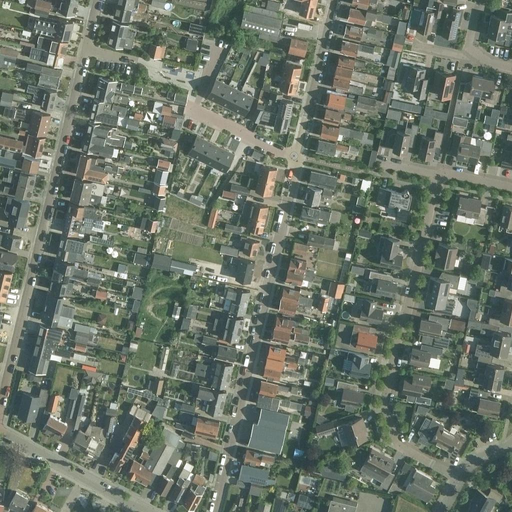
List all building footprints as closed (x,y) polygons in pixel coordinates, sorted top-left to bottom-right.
[(49,11),(51,2),(45,0),(30,0),(30,6),(49,11)] [(77,2),(68,0),(55,0),(55,4),(58,5),(57,10),(74,14),(77,2)] [(117,0),(117,5),(137,9),(137,8),(145,10),(145,9),(148,10),(149,5),(146,5),(139,3),(138,4),(134,2),(134,0),(117,0)] [(442,3),(443,2),(443,0),(436,0),(436,2),(435,8),(427,6),(426,10),(421,9),(421,10),(413,8),(409,28),(417,29),(417,30),(430,33),(434,16),(440,17),(442,3)] [(279,11),(281,4),(268,1),(266,8),(279,11)] [(316,5),(302,1),(301,6),(289,3),(288,10),(313,16),(316,5)] [(304,54),(308,41),(280,35),(284,19),(283,19),(285,13),(246,4),(241,25),(261,30),(259,37),(285,43),(291,44),(289,50),(304,54)] [(137,9),(117,5),(114,16),(138,22),(140,16),(134,15),(135,9),(137,10),(137,9)] [(35,8),(34,13),(48,17),(49,11),(35,8)] [(351,8),(348,20),(371,25),(373,18),(382,21),(384,14),(367,10),(367,12),(351,8)] [(447,13),(442,35),(443,36),(443,37),(448,38),(448,37),(454,38),(460,12),(452,10),(451,14),(447,13)] [(491,14),(489,25),(506,28),(507,23),(511,23),(511,12),(502,11),(501,16),(491,14)] [(33,30),(69,38),(73,21),(59,17),(57,23),(36,18),(33,30)] [(398,18),(396,26),(404,28),(406,20),(398,18)] [(113,20),(110,32),(125,35),(134,37),(135,32),(131,31),(127,30),(128,24),(113,20)] [(194,22),(192,32),(203,35),(205,25),(194,22)] [(375,37),(376,29),(364,26),(363,28),(347,24),(344,37),(360,40),(362,34),(375,37)] [(506,28),(489,25),(487,35),(496,37),(495,42),(509,45),(511,35),(505,34),(506,28)] [(19,27),(17,32),(21,34),(18,40),(23,42),(28,30),(19,27)] [(125,35),(110,32),(107,43),(123,47),(123,46),(131,48),(134,37),(125,35)] [(397,34),(395,33),(393,42),(403,45),(405,36),(404,36),(397,34)] [(50,45),(49,50),(65,54),(68,42),(40,35),(38,42),(50,45)] [(189,40),(187,49),(195,51),(197,41),(189,40)] [(208,40),(207,52),(214,53),(216,41),(208,40)] [(359,43),(359,44),(343,41),(340,52),(356,56),(358,49),(373,53),(374,47),(359,43)] [(163,45),(151,42),(148,54),(160,57),(163,45)] [(393,42),(391,50),(394,50),(400,52),(402,52),(403,45),(393,42)] [(32,46),(30,58),(62,65),(65,54),(49,50),(32,46)] [(1,53),(16,57),(17,57),(18,50),(2,47),(1,53)] [(391,66),(396,67),(397,68),(400,52),(394,50),(391,66)] [(1,53),(0,53),(0,65),(7,67),(8,63),(15,64),(16,57),(1,53)] [(352,70),(353,70),(354,65),(358,66),(364,67),(365,62),(339,56),(337,67),(352,70)] [(38,80),(37,82),(57,87),(61,70),(27,62),(26,68),(40,72),(38,80)] [(188,81),(190,64),(175,63),(173,80),(188,81)] [(286,63),(283,76),(298,80),(302,67),(286,63)] [(396,67),(391,66),(390,66),(387,78),(393,80),(396,67)] [(424,97),(427,83),(421,82),(424,69),(410,66),(405,85),(415,87),(413,95),(424,97)] [(213,73),(224,76),(226,70),(215,67),(213,73)] [(337,67),(334,77),(350,81),(351,75),(364,78),(365,73),(353,70),(352,70),(337,67)] [(449,74),(436,71),(433,87),(439,88),(437,95),(451,98),(455,76),(449,74)] [(475,93),(480,94),(484,78),(473,75),(471,85),(465,83),(463,92),(461,101),(467,102),(468,98),(473,100),(475,93)] [(99,76),(97,86),(115,90),(116,85),(122,86),(121,89),(134,92),(135,85),(99,76)] [(295,93),(298,80),(283,76),(280,89),(295,93)] [(334,77),(332,87),(358,93),(360,94),(361,94),(362,90),(362,89),(353,86),(349,85),(350,81),(334,77)] [(485,101),(490,102),(490,103),(496,104),(499,91),(493,89),(495,80),(484,78),(480,94),(486,96),(485,101)] [(215,79),(206,97),(219,103),(228,85),(215,79)] [(264,81),(262,88),(268,90),(270,82),(264,81)] [(386,81),(384,89),(392,91),(394,83),(386,81)] [(237,89),(247,93),(250,86),(240,82),(237,89)] [(56,90),(43,87),(28,84),(27,91),(34,93),(32,100),(42,102),(41,106),(52,109),(56,90)] [(228,85),(219,103),(232,109),(241,91),(228,85)] [(115,90),(97,86),(95,95),(116,100),(115,100),(127,103),(129,97),(117,94),(116,95),(114,94),(115,90)] [(2,91),(1,98),(12,101),(14,93),(2,91)] [(241,91),(232,109),(244,116),(253,97),(241,91)] [(279,106),(278,113),(290,116),(293,102),(282,99),(283,94),(272,92),(269,103),(279,106)] [(353,104),(354,99),(330,93),(328,105),(343,108),(344,104),(348,104),(348,103),(353,104)] [(185,104),(187,97),(176,94),(174,102),(185,104)] [(368,97),(359,96),(359,95),(356,107),(374,111),(377,100),(368,97)] [(12,101),(1,98),(0,100),(0,104),(5,105),(4,110),(3,114),(31,120),(28,129),(46,133),(51,114),(33,110),(32,113),(24,111),(24,109),(11,106),(12,101)] [(94,99),(92,108),(111,113),(118,114),(119,110),(112,109),(113,104),(94,99)] [(184,115),(171,112),(172,107),(162,105),(160,113),(170,115),(183,118),(184,115)] [(425,106),(423,116),(430,117),(432,108),(425,106)] [(92,108),(89,117),(116,124),(117,119),(118,115),(111,113),(92,108)] [(257,108),(252,119),(259,123),(265,110),(257,108)] [(128,117),(139,120),(141,120),(142,113),(137,112),(138,111),(126,109),(124,116),(128,117)] [(350,120),(351,114),(345,113),(345,111),(339,109),(338,111),(327,109),(324,120),(338,124),(339,118),(350,120)] [(276,121),(270,119),(268,129),(274,130),(275,128),(286,130),(290,116),(278,113),(276,121)] [(172,127),(175,117),(164,114),(162,124),(172,127)] [(486,116),(485,122),(496,125),(498,119),(486,116)] [(139,120),(128,117),(127,122),(126,125),(137,128),(139,120)] [(453,117),(451,125),(458,126),(459,118),(453,117)] [(109,136),(124,140),(125,136),(118,134),(120,127),(118,127),(116,128),(89,121),(86,131),(109,136)] [(362,139),(363,132),(340,127),(339,128),(323,124),(320,136),(337,140),(338,133),(362,139)] [(397,131),(396,134),(393,133),(390,135),(389,140),(391,143),(394,144),(393,150),(406,153),(408,142),(415,143),(418,125),(412,124),(411,128),(405,127),(404,133),(397,131)] [(173,128),(171,139),(178,141),(181,130),(173,128)] [(86,131),(84,140),(107,145),(105,144),(106,141),(111,142),(110,143),(123,146),(124,140),(109,136),(86,131)] [(440,148),(443,133),(435,131),(433,139),(422,136),(418,155),(431,158),(434,147),(440,148)] [(0,135),(0,146),(20,151),(20,150),(21,150),(25,151),(25,152),(41,156),(45,138),(28,134),(25,145),(22,144),(23,140),(0,135)] [(456,157),(466,159),(470,144),(471,137),(455,134),(452,147),(458,148),(456,157)] [(196,135),(187,154),(200,160),(209,141),(196,135)] [(161,138),(159,147),(175,151),(178,142),(161,138)] [(477,138),(476,145),(470,144),(466,159),(477,162),(479,153),(490,155),(493,142),(477,138)] [(114,147),(107,145),(84,140),(82,149),(112,156),(114,147)] [(319,140),(317,151),(341,157),(342,151),(347,152),(348,147),(319,140)] [(209,141),(200,160),(212,166),(222,147),(209,141)] [(349,145),(348,151),(357,154),(359,147),(349,145)] [(222,147),(212,166),(225,172),(234,154),(222,147)] [(37,171),(40,159),(22,155),(20,160),(0,155),(0,152),(1,148),(0,148),(0,163),(14,167),(15,166),(37,171)] [(81,153),(78,164),(108,171),(122,174),(123,168),(118,166),(104,162),(105,158),(81,153)] [(511,153),(511,158),(505,157),(504,161),(502,161),(500,167),(511,169),(511,153)] [(158,158),(156,167),(168,170),(170,161),(158,158)] [(172,166),(179,169),(182,161),(176,158),(172,166)] [(242,171),(247,162),(242,159),(237,169),(242,171)] [(185,162),(181,169),(189,174),(194,167),(185,162)] [(108,171),(78,164),(76,173),(105,180),(107,173),(108,171)] [(262,165),(259,178),(274,181),(277,169),(262,165)] [(3,175),(2,179),(14,182),(33,186),(36,175),(16,170),(10,168),(9,173),(8,177),(3,175)] [(311,171),(308,182),(309,183),(324,186),(323,188),(324,188),(332,189),(333,190),(336,176),(327,174),(312,171),(311,171)] [(212,184),(215,178),(206,173),(203,179),(212,184)] [(72,188),(102,195),(105,184),(75,177),(72,188)] [(274,181),(259,178),(256,191),(271,194),(274,181)] [(363,181),(361,188),(368,189),(370,183),(363,181)] [(33,186),(14,182),(12,187),(5,185),(4,191),(31,198),(33,186)] [(156,184),(153,193),(162,195),(165,186),(156,184)] [(236,192),(249,195),(250,188),(231,184),(230,191),(236,192)] [(307,186),(304,202),(305,202),(318,205),(319,200),(323,201),(324,196),(331,198),(332,194),(332,192),(331,192),(332,189),(324,188),(323,190),(323,191),(321,191),(321,189),(307,186)] [(404,190),(403,192),(379,187),(376,203),(397,208),(395,218),(406,220),(412,194),(409,193),(408,191),(407,190),(404,190)] [(102,195),(72,188),(70,198),(87,202),(88,201),(100,204),(102,195)] [(235,199),(236,192),(230,191),(223,189),(221,196),(235,199)] [(153,207),(162,209),(165,197),(156,195),(153,207)] [(358,196),(356,206),(365,208),(367,198),(358,196)] [(457,213),(456,220),(474,223),(474,222),(483,224),(486,209),(479,207),(481,200),(472,199),(472,200),(460,197),(457,213)] [(27,214),(30,202),(14,198),(8,222),(24,226),(26,214),(27,214)] [(69,202),(67,211),(101,219),(102,214),(95,213),(96,208),(69,202)] [(253,203),(250,215),(266,219),(267,219),(269,213),(267,211),(269,206),(253,203)] [(354,205),(352,213),(363,215),(365,208),(356,206),(354,205)] [(511,206),(504,205),(500,224),(507,226),(506,231),(511,232),(511,237),(511,239),(510,246),(511,246),(511,206)] [(320,209),(319,210),(304,206),(301,219),(316,222),(317,222),(326,224),(327,219),(329,220),(330,212),(320,209)] [(212,207),(210,216),(216,217),(218,208),(212,207)] [(67,211),(65,220),(86,226),(92,227),(92,228),(101,231),(104,219),(101,219),(67,211)] [(245,214),(243,222),(245,225),(248,225),(247,228),(263,232),(264,227),(266,226),(267,219),(266,219),(250,215),(245,214)] [(147,229),(154,231),(157,220),(149,218),(147,229)] [(80,236),(84,236),(86,226),(65,220),(62,231),(80,236)] [(224,230),(240,233),(241,227),(226,223),(224,230)] [(360,230),(358,236),(369,238),(370,232),(360,230)] [(87,232),(85,239),(100,242),(101,236),(87,232)] [(0,240),(0,245),(18,249),(21,237),(5,234),(4,241),(0,240)] [(308,244),(322,247),(332,249),(335,240),(310,234),(308,244)] [(61,235),(59,246),(79,250),(84,252),(87,241),(76,239),(61,235)] [(257,255),(260,242),(247,239),(247,237),(241,236),(240,242),(246,243),(244,252),(257,255)] [(396,254),(399,240),(381,236),(378,250),(382,251),(380,264),(399,269),(402,255),(396,254)] [(436,255),(435,262),(453,266),(455,258),(458,258),(460,250),(465,251),(467,242),(451,239),(450,245),(439,243),(437,249),(436,249),(435,255),(436,255)] [(306,255),(309,246),(295,242),(293,252),(306,255)] [(220,251),(226,253),(237,256),(238,249),(221,245),(220,251)] [(59,246),(57,255),(72,259),(73,254),(83,256),(84,252),(79,250),(59,246)] [(0,265),(13,269),(17,254),(0,249),(0,265)] [(136,253),(133,263),(145,266),(148,256),(136,253)] [(150,265),(167,269),(171,257),(153,253),(150,265)] [(484,254),(482,261),(489,263),(491,256),(484,254)] [(253,275),(256,262),(233,256),(231,262),(239,264),(238,271),(253,275)] [(509,275),(511,275),(511,258),(505,257),(502,268),(510,270),(509,275)] [(88,271),(75,268),(73,267),(74,263),(56,258),(54,268),(87,275),(88,271)] [(291,258),(288,269),(313,275),(314,270),(305,268),(307,262),(291,258)] [(193,275),(196,265),(171,260),(169,269),(193,275)] [(54,268),(51,277),(68,281),(69,277),(84,280),(87,280),(86,283),(98,286),(100,279),(87,275),(54,268)] [(0,269),(0,299),(6,300),(13,273),(0,269)] [(313,275),(288,269),(286,281),(301,285),(302,279),(311,281),(312,280),(313,275)] [(246,286),(248,277),(224,271),(222,281),(246,286)] [(380,296),(381,292),(393,295),(396,282),(385,280),(387,274),(370,271),(369,277),(373,278),(369,294),(380,296)] [(430,276),(428,289),(447,293),(448,287),(457,289),(460,276),(444,272),(442,279),(430,276)] [(502,280),(499,291),(511,293),(511,275),(509,275),(508,281),(502,280)] [(68,281),(51,277),(49,288),(65,292),(68,281)] [(332,282),(329,295),(340,298),(344,285),(332,282)] [(135,287),(133,297),(141,298),(143,289),(135,287)] [(284,287),(281,299),(311,306),(313,297),(300,294),(300,291),(284,287)] [(222,296),(222,297),(248,303),(251,291),(235,288),(235,290),(229,289),(228,293),(223,292),(222,296)] [(95,297),(106,299),(107,291),(96,289),(95,297)] [(447,293),(428,289),(425,302),(437,304),(435,311),(451,315),(454,302),(446,300),(447,293)] [(499,291),(495,290),(494,296),(498,297),(498,301),(503,302),(502,308),(511,310),(511,299),(511,297),(511,293),(499,291)] [(46,301),(61,305),(63,296),(48,292),(46,301)] [(345,294),(344,300),(353,303),(355,296),(345,294)] [(215,296),(214,300),(218,301),(220,302),(224,303),(223,309),(230,310),(229,311),(245,315),(248,303),(222,297),(215,296)] [(321,296),(318,309),(325,311),(329,298),(321,296)] [(364,299),(357,298),(355,308),(362,309),(360,319),(379,323),(382,309),(372,307),(373,301),(364,299)] [(311,306),(281,299),(279,310),(295,314),(296,310),(309,313),(311,306)] [(46,301),(43,311),(67,316),(64,315),(65,311),(72,313),(73,309),(67,308),(67,307),(61,305),(46,301)] [(186,304),(183,316),(189,318),(192,305),(186,304)] [(174,305),(172,317),(178,318),(180,307),(174,305)] [(488,323),(499,325),(506,327),(507,321),(511,321),(511,310),(502,308),(501,315),(496,314),(495,318),(490,317),(488,323)] [(43,311),(41,320),(65,325),(71,327),(73,318),(67,316),(43,311)] [(216,319),(215,324),(241,330),(244,318),(228,315),(225,314),(223,320),(216,319)] [(421,318),(418,332),(424,333),(422,342),(447,347),(449,338),(438,336),(440,328),(447,330),(449,318),(434,315),(433,321),(421,318)] [(277,316),(274,328),(310,336),(308,335),(309,331),(295,327),(295,326),(297,326),(298,325),(299,323),(298,322),(296,321),(293,320),(277,316)] [(466,321),(451,318),(449,328),(464,331),(466,321)] [(182,322),(180,330),(187,331),(189,324),(182,322)] [(498,331),(499,325),(488,323),(482,322),(480,333),(493,336),(492,341),(509,345),(511,334),(498,331)] [(77,330),(89,333),(93,334),(95,333),(97,332),(97,329),(95,328),(91,327),(76,323),(74,329),(77,330)] [(373,351),(377,336),(368,334),(370,327),(354,323),(349,345),(356,347),(373,351)] [(60,338),(61,334),(62,329),(40,324),(38,333),(60,338)] [(215,324),(214,329),(220,331),(219,337),(223,338),(238,342),(239,341),(241,330),(226,326),(224,326),(222,325),(215,324)] [(310,336),(274,328),(271,339),(288,343),(289,337),(294,338),(293,340),(308,343),(310,336)] [(89,333),(77,330),(75,337),(88,340),(89,333)] [(38,333),(36,342),(52,346),(53,342),(60,343),(61,338),(60,338),(38,333)] [(234,361),(237,349),(220,345),(220,346),(216,345),(217,339),(204,335),(202,342),(205,343),(204,347),(207,347),(207,349),(213,350),(212,356),(234,361)] [(474,354),(479,355),(492,358),(493,352),(507,355),(509,345),(492,341),(490,346),(477,343),(474,354)] [(46,373),(51,353),(69,358),(71,351),(64,349),(52,346),(36,342),(30,369),(46,373)] [(76,343),(75,348),(85,351),(92,352),(93,346),(76,343)] [(270,345),(267,357),(297,364),(297,363),(294,363),(295,359),(285,356),(287,349),(270,345)] [(410,353),(409,356),(410,358),(409,362),(427,365),(429,358),(431,357),(437,358),(438,354),(441,355),(443,348),(426,345),(425,351),(412,348),(411,352),(410,353)] [(156,346),(155,367),(163,367),(164,346),(156,346)] [(362,361),(364,355),(348,351),(347,359),(353,360),(350,370),(345,369),(344,373),(349,374),(355,376),(356,373),(368,376),(369,370),(370,363),(362,361)] [(486,368),(485,374),(502,377),(504,367),(491,364),(492,358),(479,355),(476,366),(486,368)] [(296,369),(297,364),(267,357),(266,365),(284,369),(285,365),(288,366),(288,367),(296,369)] [(198,363),(196,368),(230,376),(233,365),(218,361),(217,364),(213,363),(212,367),(198,363)] [(279,380),(280,375),(285,377),(286,375),(291,376),(303,379),(304,374),(284,369),(266,365),(263,376),(279,380)] [(230,376),(196,368),(195,374),(209,377),(208,382),(212,383),(212,385),(227,388),(230,376)] [(85,370),(83,378),(101,383),(103,374),(85,370)] [(474,377),(473,382),(500,388),(502,377),(485,374),(479,372),(477,378),(474,377)] [(404,378),(401,394),(407,396),(406,402),(415,404),(415,403),(418,403),(430,406),(431,400),(420,397),(422,391),(427,392),(431,377),(413,373),(412,379),(404,378)] [(160,393),(163,379),(155,377),(152,391),(160,393)] [(326,378),(324,385),(332,387),(334,379),(326,378)] [(262,380),(259,393),(275,397),(278,387),(281,388),(280,389),(288,391),(289,387),(262,380)] [(338,380),(336,389),(343,391),(341,402),(346,403),(345,409),(353,410),(354,404),(361,406),(362,399),(363,392),(352,390),(353,384),(338,380)] [(446,380),(444,388),(453,390),(454,384),(455,382),(446,380)] [(18,416),(35,420),(39,404),(45,405),(49,389),(42,387),(39,396),(23,393),(18,416)] [(200,387),(198,397),(224,403),(227,392),(211,388),(211,389),(200,387)] [(71,398),(66,416),(73,418),(77,399),(79,393),(80,390),(72,388),(70,397),(71,398)] [(470,390),(468,401),(479,404),(477,410),(497,414),(500,401),(487,398),(488,392),(471,388),(470,390)] [(140,390),(138,394),(155,400),(157,394),(145,389),(140,390)] [(55,411),(59,394),(51,392),(47,409),(55,411)] [(73,418),(71,427),(77,429),(85,395),(79,393),(77,399),(73,418)] [(275,408),(276,404),(289,406),(290,400),(275,397),(259,393),(256,404),(275,408)] [(224,403),(194,396),(193,402),(197,402),(196,403),(203,404),(202,409),(206,410),(206,411),(221,415),(224,403)] [(111,402),(109,408),(108,407),(106,413),(108,414),(105,429),(112,430),(116,409),(117,403),(111,402)] [(132,449),(135,445),(148,420),(151,413),(134,404),(133,405),(130,411),(135,414),(122,439),(126,441),(119,454),(116,452),(109,464),(120,470),(124,463),(125,464),(133,450),(132,449)] [(194,413),(195,407),(182,404),(181,410),(194,413)] [(307,406),(305,414),(313,416),(315,408),(307,406)] [(418,406),(416,413),(424,415),(429,410),(429,409),(418,406)] [(281,452),(290,415),(262,408),(258,424),(254,423),(249,445),(281,452)] [(318,412),(314,420),(320,423),(326,418),(318,412)] [(59,438),(67,423),(51,415),(43,429),(59,438)] [(186,422),(186,424),(176,422),(175,427),(184,429),(184,430),(194,432),(216,438),(220,422),(198,416),(196,425),(186,422)] [(342,424),(337,426),(338,431),(344,429),(348,444),(367,438),(364,431),(366,430),(362,418),(342,424)] [(431,441),(441,446),(449,431),(443,428),(443,425),(432,419),(426,430),(424,429),(417,441),(426,446),(429,444),(431,441)] [(473,419),(469,426),(474,428),(477,422),(473,419)] [(335,430),(332,421),(316,426),(318,435),(335,430)] [(72,444),(84,451),(92,436),(91,435),(93,425),(90,424),(85,433),(79,429),(72,444)] [(101,427),(93,425),(91,435),(92,436),(84,451),(96,457),(104,444),(99,441),(101,427)] [(155,485),(168,461),(175,447),(181,436),(165,427),(159,438),(160,438),(157,442),(150,438),(144,450),(141,457),(144,458),(142,463),(135,460),(127,474),(147,484),(148,482),(155,485)] [(449,431),(441,446),(450,451),(448,454),(449,457),(453,460),(466,437),(457,432),(454,434),(449,431)] [(166,476),(163,474),(156,488),(161,491),(161,492),(163,493),(165,493),(167,494),(174,480),(171,478),(177,466),(175,465),(183,451),(181,450),(185,443),(179,440),(181,436),(175,447),(168,461),(173,464),(166,476)] [(271,460),(272,455),(247,449),(246,454),(244,455),(244,457),(245,459),(244,461),(260,464),(262,458),(271,460)] [(363,465),(360,470),(382,482),(380,485),(387,489),(394,475),(388,471),(394,461),(372,449),(363,465)] [(405,462),(401,469),(406,472),(410,465),(405,462)] [(268,477),(269,470),(242,464),(239,478),(252,481),(263,483),(266,484),(266,483),(274,485),(275,479),(268,477)] [(332,464),(320,469),(322,475),(332,477),(334,470),(332,464)] [(179,477),(180,477),(171,496),(173,497),(173,498),(176,500),(177,499),(180,501),(191,480),(188,478),(191,471),(184,467),(179,477)] [(428,501),(435,488),(427,484),(431,478),(416,470),(413,477),(415,478),(412,484),(409,483),(406,490),(428,501)] [(203,485),(206,479),(196,473),(193,480),(199,484),(196,491),(191,488),(183,502),(184,503),(185,505),(188,506),(190,506),(195,509),(203,494),(202,494),(206,487),(203,485)] [(249,482),(238,480),(237,486),(247,488),(249,482)] [(261,493),(263,483),(252,481),(250,490),(261,493)] [(499,502),(503,496),(490,489),(487,495),(478,490),(472,499),(474,500),(467,511),(488,511),(495,500),(499,502)] [(25,511),(29,505),(25,503),(28,498),(16,491),(9,504),(20,510),(19,511),(25,511)] [(276,496),(272,511),(285,511),(288,502),(276,496)] [(304,496),(300,506),(310,510),(314,499),(311,498),(304,496)] [(355,511),(357,506),(331,500),(328,511),(355,511)] [(260,501),(257,511),(261,511),(269,511),(271,504),(260,501)] [(37,502),(31,511),(45,511),(48,508),(37,502)]
